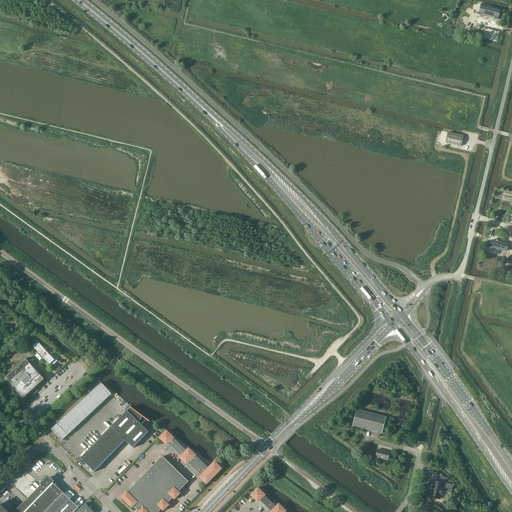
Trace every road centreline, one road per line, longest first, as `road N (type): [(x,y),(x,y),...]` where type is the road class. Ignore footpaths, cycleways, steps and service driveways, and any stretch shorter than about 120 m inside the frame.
road 1 (tertiary): [(264,444),(0,252)]
road 2 (tertiary): [(206,511),(393,326)]
road 3 (unclassified): [(419,293),(462,267),(511,60)]
road 4 (trunk): [(397,309),(321,218),(237,141)]
road 5 (trunk): [(237,141),(387,318)]
road 6 (trunk): [(237,141),(77,0)]
road 7 (primary): [(393,326),(511,491)]
road 8 (primary): [(511,466),(404,317)]
road 9 (tertiary): [(387,318),(264,444)]
road 10 (track): [(135,213),(303,249)]
road 11 (unclassified): [(0,484),(47,448),(115,511)]
